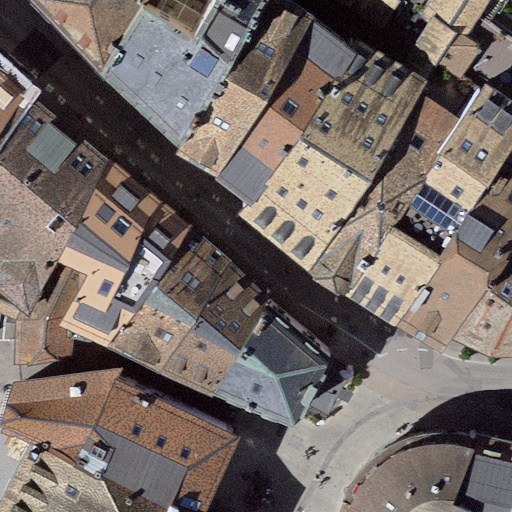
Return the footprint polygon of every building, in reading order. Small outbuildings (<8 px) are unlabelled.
[(24,0),(87,67),(129,0),(24,0)] [(129,0),(87,67),(170,144),(256,0),(129,0)] [(287,0),(256,0),(170,144),(167,150),(210,175),(310,13),(287,0)] [(310,13),(210,175),(242,201),(351,45),(310,13)] [(351,45),(242,201),(233,214),(304,272),(423,90),(428,83),(357,37),(351,45)] [(0,142),(44,87),(0,52),(0,142)] [(99,225),(131,160),(135,148),(49,81),(44,87),(0,142),(0,267),(43,298),(54,306),(99,225)] [(460,118),(338,297),(392,330),(505,158),(511,147),(511,101),(485,82),(460,118)] [(423,90),(304,272),(338,297),(460,118),(423,90)] [(511,162),(505,158),(392,330),(441,354),(450,339),(511,243),(511,162)] [(96,312),(94,323),(127,336),(174,280),(209,218),(131,160),(99,225),(96,312)] [(227,311),(253,256),(209,218),(174,280),(127,336),(123,342),(180,371),(227,311)] [(33,326),(32,361),(90,359),(94,323),(96,312),(99,225),(54,306),(43,298),(38,308),(33,317),(33,326)] [(511,243),(450,339),(485,355),(511,354),(511,243)] [(234,392),(237,387),(291,298),(296,293),(253,256),(227,311),(180,371),(234,392)] [(0,292),(0,310),(33,326),(33,317),(38,308),(0,292)] [(358,353),(291,298),(237,387),(320,422),(358,353)] [(14,434),(49,445),(51,442),(100,462),(141,375),(147,364),(32,377),(14,434)] [(100,462),(221,511),(227,511),(266,428),(141,375),(100,462)] [(479,495),(472,511),(511,511),(511,431),(487,425),(483,434),(460,489),(479,495)] [(361,471),(349,494),(397,511),(472,511),(479,495),(460,489),(483,434),(455,428),(427,430),(399,440),(377,453),(361,471)] [(14,511),(221,511),(100,462),(51,442),(49,445),(14,511)] [(397,511),(349,494),(342,511),(397,511)]
